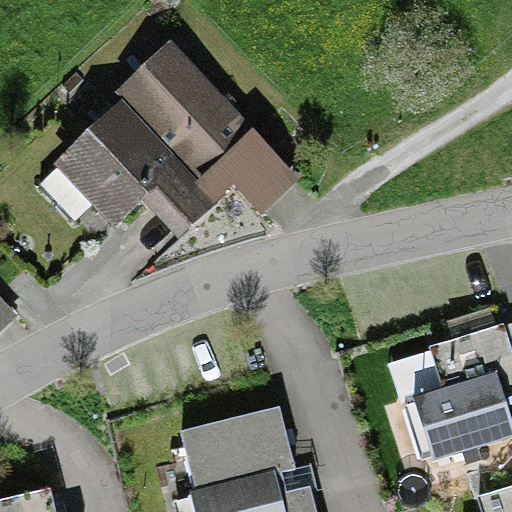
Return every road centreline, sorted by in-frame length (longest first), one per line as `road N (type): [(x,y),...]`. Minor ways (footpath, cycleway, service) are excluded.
road 1 (residential): [(0,382),(108,324),(238,273),(511,211)]
road 2 (track): [(294,260),(321,212),(511,86)]
